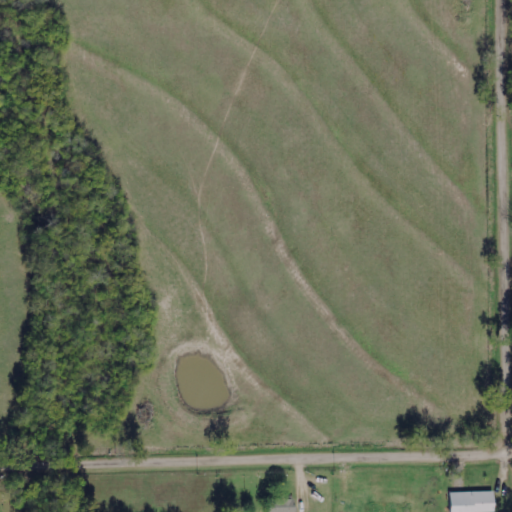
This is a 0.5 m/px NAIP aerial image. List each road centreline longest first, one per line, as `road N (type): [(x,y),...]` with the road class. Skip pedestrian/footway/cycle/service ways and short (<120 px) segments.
road 1 (residential): [(0,469),(511,457)]
road 2 (residential): [(511,248),(506,0)]
